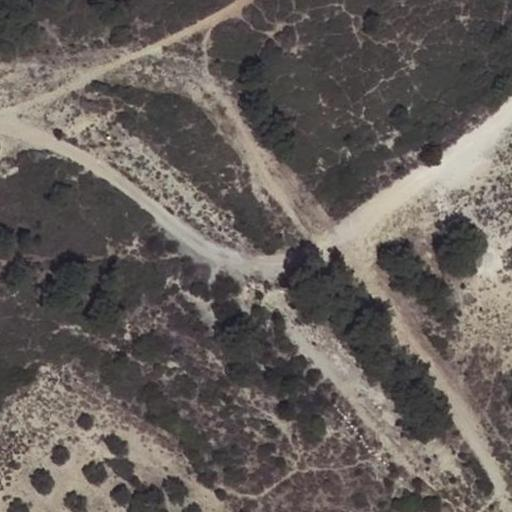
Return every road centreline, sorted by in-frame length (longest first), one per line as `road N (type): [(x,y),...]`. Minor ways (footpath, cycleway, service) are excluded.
road 1 (track): [(511,99),(463,148),(265,266),(186,239),(107,169),(0,130)]
road 2 (track): [(449,511),(293,335),(265,266)]
